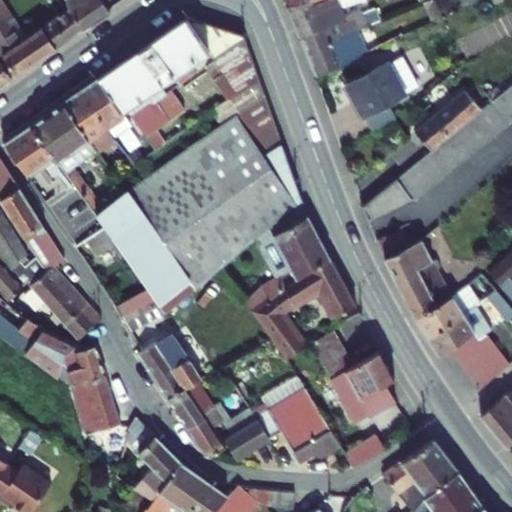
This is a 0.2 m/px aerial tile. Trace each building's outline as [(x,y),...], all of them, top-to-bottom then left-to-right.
[(82,29),(109,10),(102,0),(66,0),(70,9),(82,29)] [(287,0),(287,8),(290,7),(314,0),(287,0)] [(343,38),(328,0),(314,0),(290,7),(306,54),(343,38)] [(0,51),(15,75),(82,29),(70,9),(22,42),(0,7),(0,51)] [(242,34),(187,16),(186,17),(209,50),(212,55),(242,34)] [(186,17),(103,74),(126,108),(146,137),(155,131),(186,110),(170,87),(180,80),(176,73),(209,50),(186,17)] [(247,49),(242,34),(212,55),(215,59),(219,65),(220,67),(247,49)] [(348,53),(343,38),(306,54),(316,80),(327,74),(343,66),(340,58),(348,53)] [(253,64),(247,49),(220,67),(224,72),(228,79),(253,64)] [(345,85),(363,118),(405,95),(404,93),(417,86),(401,56),(388,63),(387,62),(345,85)] [(219,65),(215,59),(207,65),(207,72),(209,73),(219,65)] [(0,85),(11,78),(0,60),(0,85)] [(258,78),(253,64),(228,79),(233,86),(237,93),(258,78)] [(224,72),(220,67),(219,65),(209,73),(214,79),(224,72)] [(228,79),(224,72),(214,79),(218,86),(228,79)] [(103,74),(98,77),(121,111),(126,108),(103,74)] [(121,111),(98,77),(81,89),(112,136),(130,124),(121,111)] [(264,94),(258,78),(237,93),(227,100),(211,111),(220,125),(232,117),(264,94)] [(233,86),(228,79),(218,86),(223,93),(233,86)] [(237,93),(233,86),(223,93),(227,100),(237,93)] [(112,136),(81,89),(63,102),(89,139),(96,150),(98,152),(115,140),(112,136)] [(465,90),(415,131),(431,150),(440,143),(451,134),(462,125),(472,117),(483,108),(491,101),(485,93),(474,102),(465,90)] [(511,120),(511,119),(511,99),(504,90),(494,99),(511,120)] [(269,110),(264,94),(232,117),(241,131),(269,110)] [(500,129),(511,120),(494,99),(491,101),(483,108),(500,129)] [(89,139),(63,102),(30,125),(57,162),(90,205),(98,200),(73,166),(96,150),(89,139)] [(490,138),(500,129),(483,108),(472,117),(490,138)] [(275,126),(269,110),(241,131),(250,144),(275,126)] [(104,209),(96,214),(106,227),(125,254),(149,288),(155,297),(165,311),(188,292),(218,268),(301,199),(300,197),(287,185),(293,177),(286,159),(269,172),(259,157),(250,144),(241,131),(232,117),(220,125),(159,168),(104,209)] [(479,147),(490,138),(472,117),(462,125),(479,147)] [(4,143),(28,176),(38,169),(46,180),(51,176),(73,205),(70,207),(85,227),(70,238),(76,247),(87,240),(106,227),(96,214),(90,205),(57,162),(30,125),(4,143)] [(468,155),(479,147),(462,125),(451,134),(468,155)] [(281,142),(275,126),(250,144),(259,157),(281,142)] [(155,131),(146,137),(155,150),(164,144),(155,131)] [(458,164),(468,155),(451,134),(440,143),(458,164)] [(286,159),(281,142),(259,157),(269,172),(286,159)] [(429,151),(447,173),(458,164),(440,143),(431,150),(429,151)] [(436,182),(447,173),(429,151),(419,160),(436,182)] [(0,156),(0,199),(36,255),(47,271),(54,266),(65,259),(0,156)] [(426,190),(436,182),(419,160),(408,169),(426,190)] [(408,169),(397,178),(414,200),(426,190),(408,169)] [(363,206),(368,220),(412,199),(397,179),(363,206)] [(261,286),(244,301),(250,310),(329,258),(307,215),(301,199),(270,226),(275,233),(264,241),(260,246),(275,277),(261,286)] [(1,212),(0,212),(0,289),(9,299),(28,281),(31,283),(47,271),(36,255),(24,265),(20,259),(28,253),(1,212)] [(259,235),(264,241),(275,233),(270,226),(259,235)] [(106,227),(87,240),(98,256),(112,245),(121,257),(125,254),(106,227)] [(421,239),(384,258),(414,317),(450,297),(421,239)] [(511,246),(486,269),(511,298),(511,278),(511,246)] [(335,317),(355,306),(329,258),(250,310),(287,358),(305,346),(281,311),(319,289),(335,317)] [(31,283),(30,284),(79,339),(102,318),(54,266),(47,271),(31,283)] [(218,268),(188,292),(196,302),(226,278),(218,268)] [(414,317),(426,336),(464,314),(475,307),(480,303),(467,285),(450,297),(414,317)] [(149,288),(117,306),(122,315),(155,297),(149,288)] [(488,297),(508,320),(511,316),(511,308),(496,290),(488,297)] [(155,297),(122,315),(131,332),(158,315),(165,311),(155,297)] [(426,336),(438,357),(449,349),(474,332),(478,338),(487,333),(491,330),(475,307),(464,314),(426,336)] [(131,332),(142,350),(157,341),(158,343),(171,335),(158,315),(131,332)] [(45,328),(28,318),(19,330),(34,342),(45,328)] [(0,321),(0,334),(9,342),(16,333),(0,321)] [(77,343),(45,328),(34,342),(25,353),(27,354),(58,376),(62,363),(63,355),(77,343)] [(34,342),(19,330),(16,333),(9,342),(25,353),(34,342)] [(311,343),(354,422),(395,399),(385,383),(394,379),(379,352),(353,366),(334,330),(311,343)] [(479,389),(510,363),(487,333),(478,338),(474,332),(449,349),(479,389)] [(142,350),(138,352),(169,397),(197,381),(202,378),(173,334),(171,335),(158,343),(157,341),(142,350)] [(58,376),(66,383),(71,381),(87,434),(121,423),(96,344),(80,349),(77,343),(63,355),(62,363),(58,376)] [(248,405),(258,399),(233,359),(223,365),(248,405)] [(262,396),(269,408),(304,387),(297,375),(262,396)] [(197,381),(169,397),(188,427),(206,415),(204,412),(213,406),(197,381)] [(312,399),(304,387),(269,408),(262,396),(258,399),(248,405),(250,407),(268,438),(281,430),(299,460),(317,449),(321,456),(340,445),(312,399)] [(511,418),(511,400),(505,393),(491,405),(480,415),(506,447),(511,441),(511,418),(511,419),(511,418)] [(213,406),(222,420),(232,436),(226,440),(229,446),(237,458),(268,438),(250,407),(230,419),(219,403),(213,406)] [(206,415),(188,427),(206,455),(210,457),(226,448),(222,442),(213,426),(222,420),(213,406),(204,412),(206,415)] [(130,426),(126,440),(154,466),(134,487),(153,500),(181,461),(137,416),(130,426)] [(375,433),(344,452),(353,467),(384,448),(375,433)] [(434,438),(383,474),(398,495),(401,493),(416,481),(427,495),(458,470),(434,438)] [(177,505),(187,511),(212,511),(228,496),(181,461),(153,500),(147,508),(145,507),(142,511),(165,511),(170,506),(176,507),(177,505)] [(23,463),(18,470),(7,462),(0,471),(0,494),(24,511),(30,511),(51,482),(23,463)] [(472,511),(483,504),(458,470),(427,495),(424,497),(435,511),(472,511)] [(401,493),(414,509),(424,497),(427,495),(416,481),(401,493)] [(228,496),(212,511),(247,511),(258,501),(248,493),(241,487),(237,486),(228,496)] [(295,492),(250,488),(248,493),(258,501),(266,507),(267,504),(293,507),(295,492)]
